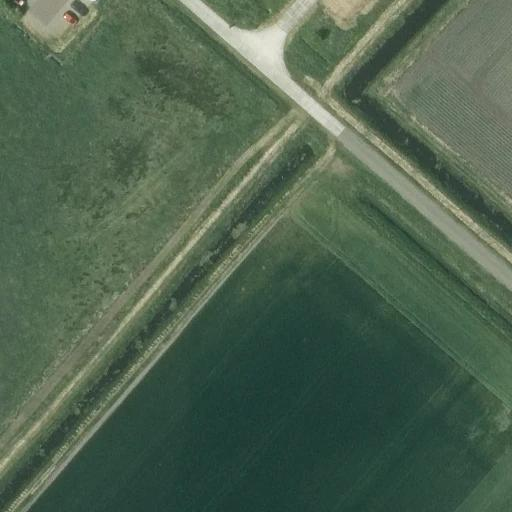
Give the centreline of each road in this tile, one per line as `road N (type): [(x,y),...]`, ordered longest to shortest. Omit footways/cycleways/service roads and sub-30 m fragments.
road 1 (unknown): [(0,442),(302,98)]
road 2 (unclassified): [(511,280),(188,0)]
